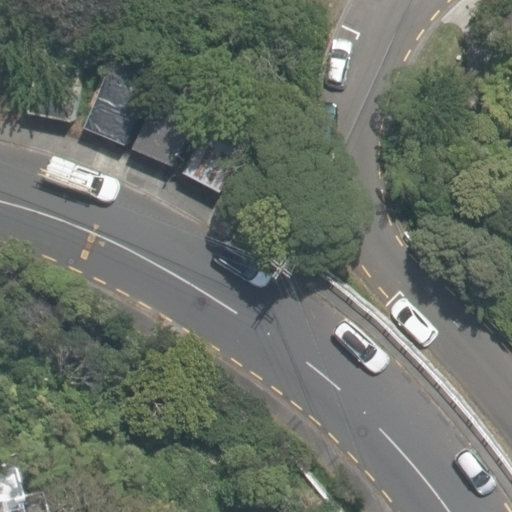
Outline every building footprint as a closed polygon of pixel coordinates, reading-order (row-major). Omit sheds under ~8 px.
[(75,46),(30,46),(30,123),(75,123),(75,46)] [(159,75),(115,53),(80,122),(124,144),(159,75)] [(173,80),(132,145),(167,167),(208,102),(173,80)] [(214,108),(174,172),(213,197),(254,133),(214,108)] [(280,511),(277,502),(250,511),(280,511)]
